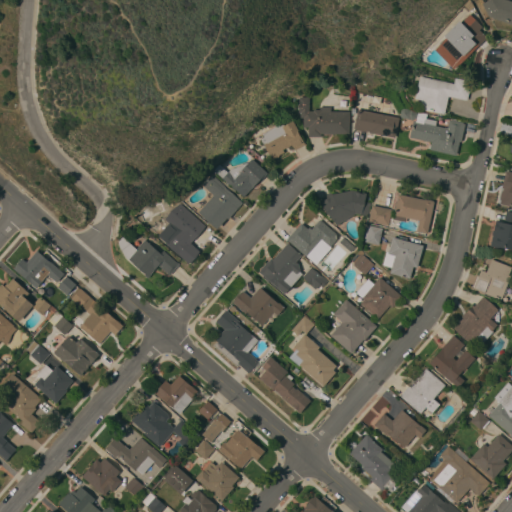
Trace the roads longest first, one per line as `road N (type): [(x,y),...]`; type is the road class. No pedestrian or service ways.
road 1 (residential): [(8,511),(315,170),(366,160),(475,184)]
road 2 (residential): [(258,511),(444,296),(503,62)]
road 3 (residential): [(0,185),(307,456)]
